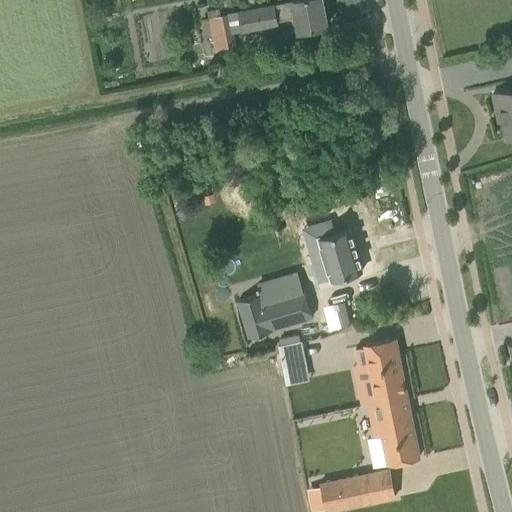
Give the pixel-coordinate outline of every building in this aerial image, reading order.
[(321,0),(293,0),(239,11),(244,32),(281,25),(280,20),(296,17),(299,31),(326,26),(321,0)] [(208,18),(218,65),(238,60),(229,14),(208,18)] [(116,55),(107,57),(109,68),(119,66),(116,55)] [(511,88),(493,93),(497,113),(501,112),(503,121),(506,138),(511,136),(511,88)] [(370,210),(390,205),(385,186),(366,191),(370,210)] [(333,227),(310,234),(320,265),(327,263),(332,281),(363,272),(350,230),(335,234),(333,227)] [(312,317),(304,288),(263,300),(261,293),(237,300),(248,337),(272,330),(271,329),(312,317)] [(344,300),(334,303),(340,325),(350,323),(344,300)] [(365,346),(356,348),(361,377),(370,376),(375,402),(369,404),(374,429),(372,429),(373,437),(367,438),(373,467),(419,457),(394,337),(364,343),(365,346)] [(275,341),(278,381),(304,379),(301,339),(275,341)] [(352,421),(315,428),(323,472),(340,469),(338,458),(358,454),(352,421)] [(326,511),(375,501),(369,471),(320,481),(326,511)] [(314,478),(305,479),(306,491),(315,490),(314,478)]
